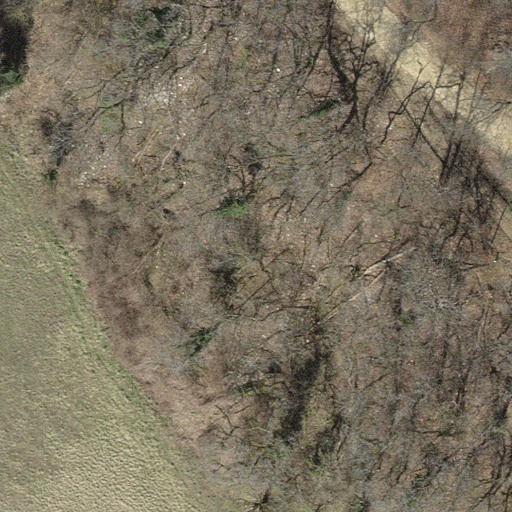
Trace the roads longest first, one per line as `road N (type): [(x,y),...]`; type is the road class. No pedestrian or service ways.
road 1 (track): [(364,0),(429,94),(511,144)]
road 2 (track): [(511,210),(429,94)]
